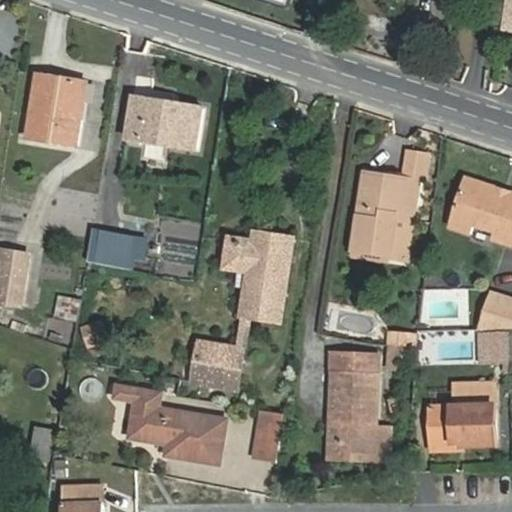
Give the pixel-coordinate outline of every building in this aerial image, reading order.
[(19,135),(33,138),(43,71),(28,68),(19,135)] [(43,71),(33,138),(84,148),(94,80),(43,71)] [(207,155),(213,108),(137,94),(130,141),(207,155)] [(429,152),(410,149),(406,176),(420,178),(420,177),(425,173),(429,152)] [(381,172),(366,170),(360,212),(365,213),(369,184),(379,185),(381,172)] [(406,176),(381,172),(379,185),(369,184),(365,213),(360,212),(354,246),(392,252),(398,213),(414,216),(420,178),(406,176)] [(499,196),(501,187),(469,176),(453,228),(470,234),(473,226),(498,234),(497,241),(511,246),(511,192),(510,199),(499,196)] [(511,192),(511,189),(501,187),(499,196),(510,199),(511,192)] [(414,216),(398,213),(392,252),(408,255),(414,216)] [(135,234),(96,228),(90,263),(132,270),(135,234)] [(287,325),(302,237),(255,228),(254,236),(234,233),(228,271),(247,275),(236,343),(203,338),(195,380),(246,388),(257,320),(287,325)] [(0,301),(8,250),(0,249),(0,301)] [(8,250),(0,301),(0,304),(25,309),(35,254),(8,250)] [(511,297),(500,293),(487,324),(511,323),(511,297)] [(80,322),(83,299),(58,296),(55,319),(80,322)] [(82,327),(89,358),(111,353),(104,322),(82,327)] [(511,326),(494,327),(495,359),(511,358),(511,326)] [(494,327),(484,327),(485,359),(495,359),(494,327)] [(410,369),(412,349),(400,349),(398,369),(410,369)] [(382,441),(383,428),(390,356),(343,353),(340,376),(347,377),(342,413),(337,413),(334,438),(382,441)] [(340,376),(337,413),(342,413),(347,377),(340,376)] [(501,382),(461,383),(462,394),(462,398),(473,398),(473,404),(438,405),(439,441),(470,440),(470,444),(503,443),(501,382)] [(177,412),(172,411),(171,419),(162,418),(163,410),(164,397),(120,390),(120,400),(139,403),(133,440),(163,445),(162,457),(170,458),(177,412)] [(462,394),(438,395),(438,405),(473,404),(473,398),(462,398),(462,394)] [(172,411),(163,410),(162,418),(171,419),(172,411)] [(261,410),(252,461),(279,466),(288,415),(261,410)] [(222,464),(228,419),(177,412),(170,458),(222,464)] [(41,426),(37,458),(54,462),(58,429),(41,426)] [(384,458),(382,441),(334,438),(333,455),(384,458)] [(470,440),(439,441),(439,450),(470,449),(470,444),(470,440)] [(108,511),(108,486),(70,486),(70,511),(108,511)]
